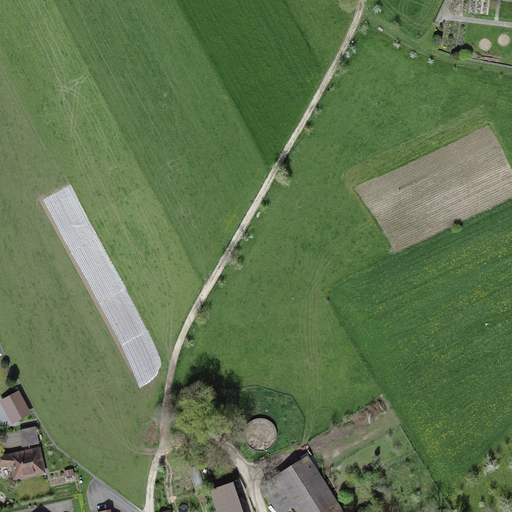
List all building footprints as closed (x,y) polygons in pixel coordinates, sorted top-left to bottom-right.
[(28,413),(18,394),(3,402),(13,421),(28,413)] [(35,427),(20,430),(23,446),(38,443),(39,444),(35,427)] [(43,471),(38,450),(11,456),(15,477),(43,471)] [(338,511),(305,460),(263,487),(278,511),(284,511),(297,504),(302,511),(338,511)] [(240,511),(231,485),(212,491),(219,511),(240,511)]
